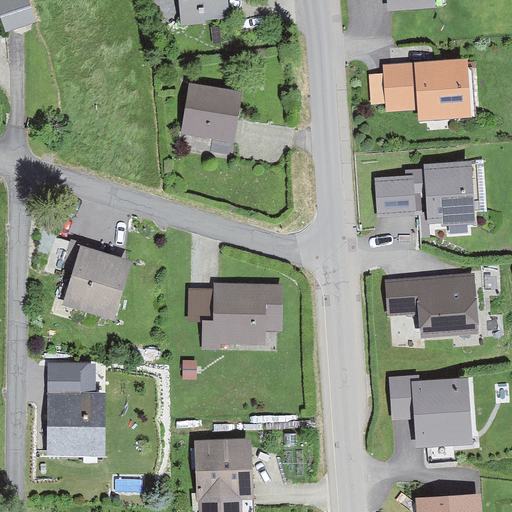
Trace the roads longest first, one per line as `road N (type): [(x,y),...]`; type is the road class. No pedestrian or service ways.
road 1 (residential): [(338,254),(279,245),(0,163)]
road 2 (tertiary): [(354,511),(338,254)]
road 3 (tertiary): [(338,254),(323,0)]
road 4 (unknown): [(22,170),(15,43)]
